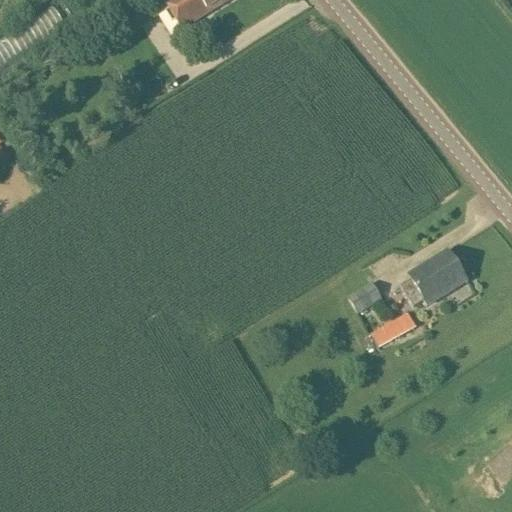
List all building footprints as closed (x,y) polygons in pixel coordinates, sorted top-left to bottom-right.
[(168,0),(164,3),(162,0),(148,0),(127,13),(123,8),(104,21),(117,42),(137,31),(169,14),(181,33),(233,0),(168,0)] [(0,164),(11,157),(0,139),(0,164)] [(408,278),(410,281),(399,288),(413,310),(423,303),(426,308),(466,283),(448,253),(408,278)] [(357,317),(381,301),(371,284),(346,300),(357,317)] [(381,348),(415,330),(407,315),(373,333),(381,348)]
